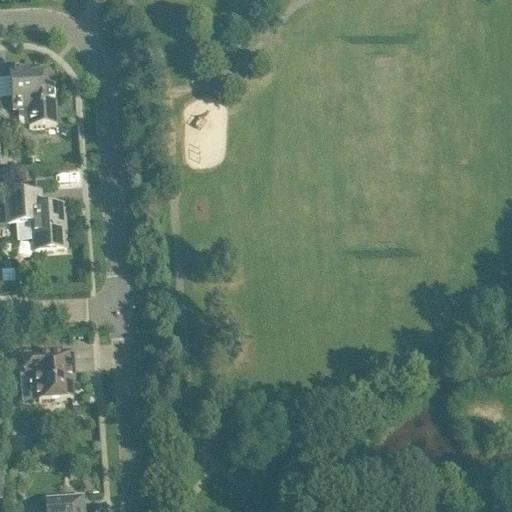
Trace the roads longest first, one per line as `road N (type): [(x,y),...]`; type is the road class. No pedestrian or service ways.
road 1 (residential): [(120,307),(95,54),(59,23),(0,21)]
road 2 (residential): [(134,511),(120,307)]
road 3 (residential): [(0,316),(120,307)]
